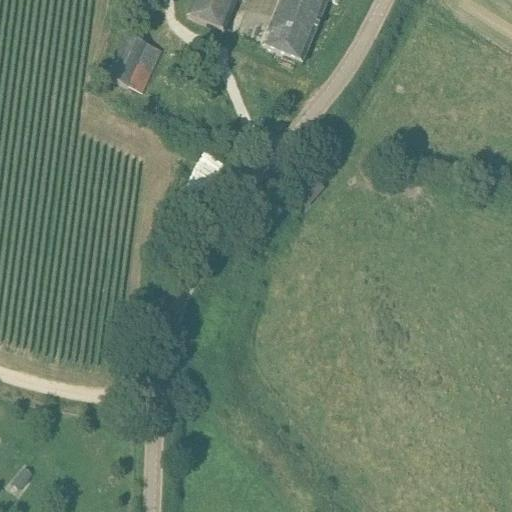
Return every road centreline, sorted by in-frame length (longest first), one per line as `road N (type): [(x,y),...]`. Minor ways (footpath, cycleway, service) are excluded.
road 1 (unclassified): [(149,511),(160,357),(182,303),(264,174),(344,84),(387,0)]
road 2 (track): [(157,405),(0,381)]
